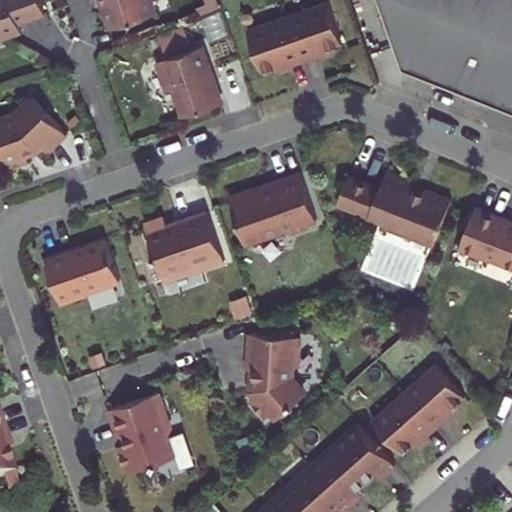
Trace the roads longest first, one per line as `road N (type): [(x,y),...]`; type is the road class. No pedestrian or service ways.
road 1 (residential): [(4,231),(340,106),(372,110),(511,167)]
road 2 (residential): [(97,511),(2,249),(4,231)]
